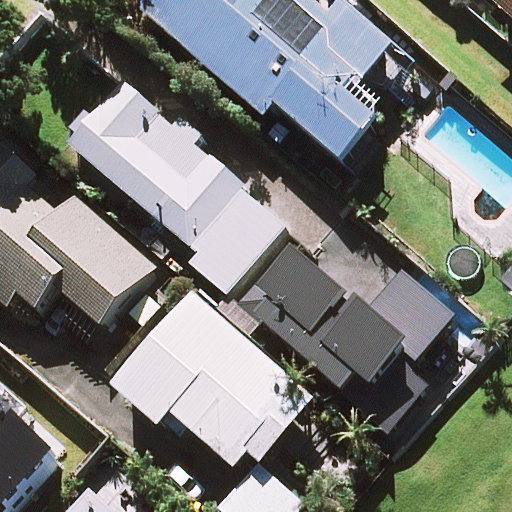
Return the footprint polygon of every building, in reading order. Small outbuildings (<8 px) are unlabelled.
[(342,30),(307,0),(163,0),(148,17),(270,124),(282,111),(350,171),(388,127),(365,107),(407,60),(355,14),(342,30)] [(511,0),(503,11),(511,19),(511,0)] [(236,300),(291,236),(196,153),(207,140),(138,79),(76,150),(204,262),(199,267),(236,300)] [(42,181),(0,145),(0,300),(33,329),(52,307),(97,346),(160,273),(77,202),(62,219),(32,192),(42,181)] [(308,251),(252,314),(402,445),(495,339),(414,268),(376,311),(308,251)] [(322,409),(203,305),(124,396),(169,435),(181,422),(243,476),(258,459),(270,469),(322,409)] [(34,466),(0,435),(0,511),(1,511),(9,505),(17,511),(49,511),(78,480),(46,451),(34,466)] [(228,511),(307,511),(309,511),(293,498),(270,477),(263,471),(228,511)]
